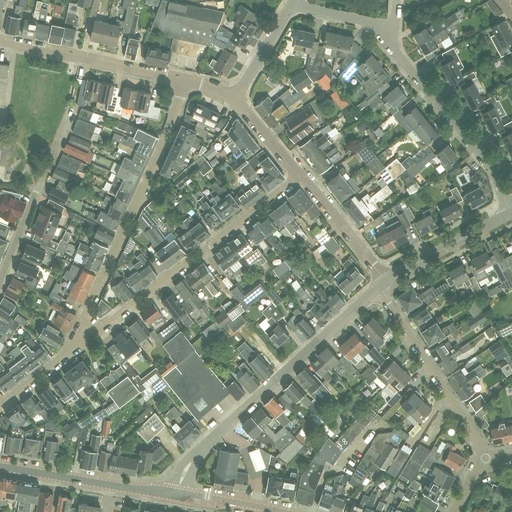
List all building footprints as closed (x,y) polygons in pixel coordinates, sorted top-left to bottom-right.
[(25,7),(26,0),(19,0),(18,5),(16,5),(14,16),(8,15),(5,32),(18,34),(21,17),(23,6),(25,7)] [(35,37),(40,8),(41,1),(37,0),(33,20),(25,19),(22,35),(35,37)] [(93,0),(89,17),(95,18),(100,0),(93,0)] [(115,24),(108,22),(104,42),(117,44),(120,32),(130,34),(135,14),(136,7),(137,0),(123,0),(121,8),(127,9),(126,12),(124,21),(116,19),(115,24)] [(211,42),(214,37),(217,30),(224,13),(166,0),(161,0),(150,31),(162,34),(170,36),(170,38),(173,39),(173,37),(210,45),(211,42)] [(62,6),(55,5),(53,13),(60,14),(62,6)] [(217,30),(214,37),(224,43),(235,49),(238,44),(244,48),(257,26),(251,23),(256,14),(241,5),(236,15),(238,16),(243,19),(240,26),(235,34),(232,39),(227,37),(217,30)] [(50,23),(44,22),(47,9),(40,8),(35,37),(47,40),(50,23)] [(73,45),(78,20),(79,18),(73,17),(74,13),(67,12),(64,26),(61,43),(73,45)] [(134,36),(135,29),(138,14),(135,14),(130,34),(125,57),(136,59),(141,38),(134,36)] [(413,35),(419,44),(454,23),(459,19),(455,14),(446,20),(445,19),(428,29),(427,27),(413,35)] [(104,42),(108,22),(95,19),(91,39),(104,42)] [(501,57),(511,50),(511,49),(510,45),(511,44),(511,37),(507,28),(509,27),(506,22),(504,22),(503,21),(492,27),(503,49),(498,51),(501,57)] [(454,23),(419,44),(421,47),(420,49),(420,50),(421,52),(422,53),(424,52),(424,54),(438,46),(438,45),(441,43),(449,38),(447,34),(457,27),(454,23)] [(61,43),(64,26),(52,24),(49,40),(61,43)] [(310,55),(316,57),(318,46),(319,42),(314,41),(315,33),(298,29),(294,49),(311,53),(310,55)] [(162,35),(162,34),(150,31),(145,43),(154,45),(156,33),(162,35)] [(336,56),(341,34),(327,31),(324,45),(333,47),(331,55),(336,56)] [(171,51),(173,39),(170,38),(170,36),(162,34),(162,35),(159,48),(156,64),(168,66),(171,51)] [(341,34),(336,56),(341,57),(346,58),(339,66),(344,70),(354,58),(355,57),(350,53),(351,51),(354,37),(341,34)] [(214,37),(211,42),(221,48),(221,47),(223,49),(212,67),(217,70),(226,75),(237,56),(232,53),(235,49),(224,43),(214,37)] [(156,64),(159,48),(149,46),(145,61),(156,64)] [(318,46),(316,57),(314,65),(314,66),(320,67),(326,74),(331,80),(332,72),(332,71),(323,60),(326,48),(318,46)] [(451,83),(463,77),(451,55),(456,53),(453,47),(442,53),(445,59),(440,61),(451,83)] [(369,78),(382,67),(381,66),(382,64),(379,60),(377,61),(372,55),(372,54),(360,65),(358,63),(359,62),(354,58),(344,70),(341,74),(347,80),(354,73),(363,83),(369,78)] [(272,58),(269,64),(276,68),(279,69),(282,63),(277,61),(272,58)] [(485,66),(487,71),(493,67),(490,62),(484,66),(485,66)] [(0,104),(5,106),(10,65),(0,63),(0,104)] [(313,82),(326,74),(320,67),(314,66),(314,65),(306,70),(313,81),(313,82)] [(365,107),(381,93),(377,88),(380,86),(379,86),(391,77),(390,76),(390,77),(389,76),(390,74),(388,71),(386,72),(382,67),(369,78),(363,83),(366,88),(365,92),(369,95),(365,98),(366,99),(362,103),(365,107)] [(313,81),(306,70),(291,79),(298,91),(313,81)] [(471,107),(483,101),(472,79),(477,77),(474,71),(463,77),(451,83),(462,78),(465,83),(460,86),(471,107)] [(77,104),(85,106),(87,98),(97,100),(101,82),(88,79),(86,88),(81,87),(77,104)] [(510,85),(507,80),(502,82),(505,88),(510,85)] [(101,82),(97,100),(109,102),(107,111),(114,113),(117,98),(112,97),(115,85),(101,82)] [(393,114),(399,109),(403,105),(400,102),(407,96),(398,85),(383,98),(386,101),(388,100),(393,106),(389,110),(393,114)] [(122,99),(117,98),(114,113),(122,115),(124,106),(134,108),(138,90),(125,87),(122,99)] [(284,99),(293,94),(288,88),(272,102),(268,96),(255,107),(262,116),(284,99)] [(270,126),(283,116),(279,110),(290,102),(291,104),(306,93),(302,89),(298,91),(293,94),(284,99),(262,116),(270,126)] [(330,95),(334,100),(341,94),(337,89),(330,95)] [(138,90),(134,108),(133,113),(159,119),(161,108),(154,106),(149,105),(149,103),(151,93),(138,90)] [(381,93),(365,107),(368,104),(372,109),(382,100),(378,95),(381,93)] [(491,131),(503,125),(492,103),(497,101),(494,95),(483,101),(471,107),(482,102),(485,107),(480,110),(488,124),(486,125),(489,131),(491,130),(491,131)] [(200,127),(209,108),(197,103),(191,116),(199,120),(196,125),(200,127)] [(424,119),(425,119),(426,118),(415,106),(404,116),(414,128),(424,119)] [(297,123),(287,130),(295,141),(313,129),(309,123),(317,117),(309,107),(294,118),(297,123)] [(93,112),(82,108),(79,116),(90,121),(93,112)] [(209,108),(200,127),(204,129),(207,123),(214,127),(220,114),(209,108)] [(246,130),(243,127),(244,126),(238,118),(237,119),(237,118),(235,120),(228,132),(231,136),(224,141),(227,145),(246,130)] [(75,125),(94,132),(96,126),(78,119),(75,125)] [(423,150),(427,146),(432,142),(431,140),(439,134),(433,127),(432,128),(425,119),(424,119),(414,128),(422,137),(416,142),(423,150)] [(511,155),(511,154),(511,127),(511,120),(503,125),(491,131),(492,131),(502,126),(505,131),(500,134),(511,155)] [(132,125),(130,125),(119,121),(116,128),(129,133),(132,125)] [(363,129),(367,127),(363,121),(356,126),(358,128),(360,131),(363,129)] [(99,134),(94,132),(75,125),(73,132),(97,141),(99,134)] [(182,125),(178,134),(199,144),(201,139),(195,137),(196,135),(200,137),(201,136),(204,138),(207,132),(195,126),(194,130),(182,125)] [(330,137),(339,132),(336,127),(328,132),(330,137)] [(368,133),(374,142),(377,139),(371,129),(370,127),(366,130),(368,133)] [(154,146),(159,137),(139,128),(135,137),(141,140),(154,146)] [(234,154),(253,138),(250,135),(251,134),(248,131),(247,131),(246,130),(227,145),(231,149),(234,154)] [(342,137),(339,132),(330,137),(334,142),(342,137)] [(178,134),(174,143),(188,149),(190,146),(198,149),(200,147),(198,146),(199,144),(178,134)] [(306,156),(328,138),(325,134),(316,141),(313,137),(299,147),(306,156)] [(91,144),(71,135),(68,142),(88,151),(91,144)] [(141,140),(135,137),(134,138),(129,136),(126,141),(123,139),(121,143),(129,146),(150,155),(154,146),(141,140)] [(247,156),(259,147),(258,145),(259,144),(256,141),(255,141),(253,138),(234,154),(236,157),(244,152),(247,156)] [(313,164),(326,154),(322,149),(331,142),(328,138),(306,156),(313,164)] [(356,145),(359,150),(367,145),(370,143),(366,139),(356,145)] [(68,142),(65,151),(85,159),(88,151),(68,142)] [(121,143),(120,142),(117,147),(127,152),(125,155),(146,165),(150,155),(129,146),(121,143)] [(185,156),(188,149),(174,143),(169,153),(183,160),(189,163),(190,160),(185,156)] [(448,170),(455,165),(453,161),(458,156),(451,148),(452,147),(451,143),(448,145),(447,144),(437,153),(442,160),(440,162),(447,171),(448,170)] [(202,145),(198,154),(199,154),(207,148),(205,147),(202,145)] [(367,164),(377,156),(368,145),(357,152),(367,164)] [(342,156),(338,151),(335,147),(326,154),(313,164),(319,173),(342,156)] [(214,156),(210,150),(205,154),(209,160),(214,156)] [(121,164),(142,174),(146,165),(125,155),(116,151),(114,156),(123,160),(121,164)] [(416,164),(415,165),(420,170),(436,156),(431,151),(416,164)] [(60,159),(79,168),(82,162),(63,153),(60,159)] [(182,164),(183,160),(169,153),(161,171),(169,175),(173,167),(179,170),(182,164)] [(193,162),(197,167),(207,160),(202,154),(192,161),(193,162)] [(248,162),(260,177),(269,190),(285,177),(268,156),(262,160),(257,154),(248,162)] [(378,173),(386,167),(377,156),(367,164),(376,175),(378,173)] [(239,162),(243,167),(248,162),(245,157),(239,162)] [(408,171),(415,165),(416,164),(411,159),(410,157),(401,164),(408,171)] [(87,171),(79,168),(60,159),(57,166),(84,178),(87,171)] [(386,167),(394,179),(406,170),(397,159),(386,167)] [(188,174),(197,167),(193,162),(184,169),(188,174)] [(236,195),(246,208),(265,193),(256,181),(260,177),(248,162),(243,167),(240,169),(244,173),(243,174),(251,184),(236,195)] [(455,165),(448,170),(451,175),(461,169),(458,163),(455,165)] [(138,183),(142,174),(121,164),(117,174),(124,177),(138,183)] [(334,191),(346,181),(342,175),(346,171),(343,167),(332,175),(333,176),(326,182),(330,186),(329,188),(331,190),(333,190),(334,191)] [(387,184),(394,179),(386,167),(378,173),(387,184)] [(191,179),(188,174),(184,169),(172,181),(179,191),(185,185),(184,184),(191,179)] [(69,177),(55,170),(53,176),(67,182),(69,177)] [(475,182),(479,179),(474,173),(470,176),(475,182)] [(117,174),(116,174),(112,182),(134,192),(138,183),(124,177),(117,174)] [(349,195),(349,196),(350,196),(360,188),(357,184),(358,183),(353,176),(347,181),(346,181),(334,191),(335,192),(334,194),(336,197),(338,197),(341,201),(349,195)] [(239,206),(224,186),(221,188),(216,181),(211,185),(214,189),(231,212),(233,210),(234,211),(236,212),(240,209),(240,207),(239,206)] [(60,182),(56,189),(68,195),(72,188),(60,182)] [(129,201),(134,192),(112,182),(112,183),(108,192),(116,195),(129,201)] [(410,195),(421,188),(417,182),(406,190),(410,195)] [(370,200),(351,214),(354,218),(354,220),(356,223),(358,223),(359,224),(371,215),(367,209),(380,200),(381,201),(393,193),(388,185),(371,197),(369,199),(370,200)] [(486,199),(479,186),(466,194),(473,206),(474,206),(474,207),(480,204),(479,203),(486,199)] [(52,187),(48,196),(64,204),(68,195),(56,189),(55,188),(52,187)] [(313,219),(320,213),(301,188),(288,198),(299,213),(305,209),(313,219)] [(457,202),(459,201),(463,199),(457,188),(450,191),(452,195),(449,196),(452,204),(441,210),(446,220),(447,220),(447,221),(453,218),(452,217),(462,212),(457,202)] [(223,218),(231,212),(214,189),(210,192),(213,196),(209,199),(223,218)] [(0,191),(0,208),(4,210),(1,216),(14,221),(16,215),(20,216),(26,202),(19,200),(21,194),(1,190),(0,191)] [(162,202),(165,196),(156,192),(153,198),(162,202)] [(369,199),(371,197),(368,193),(359,200),(355,194),(343,203),(344,205),(344,207),(346,209),(348,209),(351,214),(370,200),(369,199)] [(125,211),(129,201),(116,195),(114,199),(107,195),(104,201),(125,211)] [(101,200),(91,196),(89,201),(98,205),(101,200)] [(221,220),(215,212),(203,196),(197,200),(201,204),(199,206),(199,210),(201,213),(201,214),(211,227),(213,226),(214,227),(218,224),(218,222),(221,220)] [(152,200),(147,205),(153,211),(163,222),(168,218),(160,207),(152,200)] [(120,220),(125,211),(104,201),(101,206),(109,210),(107,214),(120,220)] [(282,203),(282,204),(278,207),(296,230),(304,240),(308,236),(292,217),(296,213),(286,201),(285,201),(284,201),(282,203)] [(38,219),(57,226),(65,207),(58,203),(55,211),(41,206),(39,211),(40,212),(38,219)] [(187,213),(191,209),(188,204),(183,208),(187,213)] [(147,205),(144,208),(149,214),(153,211),(147,205)] [(423,212),(425,217),(416,222),(422,233),(437,225),(432,214),(436,212),(433,206),(423,212)] [(270,211),(270,213),(269,214),(279,226),(284,223),(291,233),(296,230),(278,207),(274,210),(272,210),(270,211)] [(403,210),(408,219),(410,222),(415,219),(409,208),(403,210)] [(403,210),(397,214),(405,228),(411,225),(410,222),(408,219),(403,210)] [(107,214),(101,211),(98,215),(90,211),(87,217),(96,221),(97,220),(103,223),(116,229),(120,220),(107,214)] [(100,225),(90,221),(77,214),(75,219),(98,229),(94,237),(110,244),(115,233),(99,226),(100,225)] [(277,227),(273,222),(267,214),(257,222),(274,245),(275,244),(279,250),(284,246),(280,240),(277,242),(270,232),(277,227)] [(383,222),(380,215),(362,227),(366,233),(383,222)] [(183,221),(200,243),(210,235),(200,222),(196,224),(190,216),(187,219),(183,221)] [(186,253),(180,245),(175,238),(169,243),(164,236),(157,226),(158,225),(152,217),(146,222),(150,227),(160,239),(177,261),(186,253)] [(175,225),(168,218),(163,222),(169,230),(175,225)] [(48,247),(57,226),(38,219),(35,224),(34,224),(31,230),(45,235),(41,243),(48,247)] [(190,251),(200,243),(183,221),(180,224),(186,232),(179,237),(190,251)] [(270,248),(274,245),(257,222),(246,230),(256,243),(263,238),(270,248)] [(389,231),(396,245),(408,239),(401,225),(389,231)] [(155,252),(161,260),(167,268),(177,261),(160,239),(150,227),(144,231),(146,233),(154,243),(150,246),(155,252)] [(318,240),(328,232),(324,228),(314,235),(318,240)] [(383,252),(396,245),(389,231),(376,237),(383,252)] [(61,241),(67,243),(71,234),(66,232),(61,241)] [(322,244),(323,244),(331,237),(328,232),(318,240),(319,242),(322,244)] [(252,247),(248,242),(241,234),(231,242),(249,264),(248,264),(250,266),(258,259),(262,264),(267,260),(258,248),(253,251),(251,248),(252,247)] [(323,244),(327,249),(337,242),(332,236),(331,237),(323,244)] [(0,237),(0,251),(2,253),(4,248),(6,249),(9,243),(7,242),(7,241),(0,237)] [(108,247),(99,243),(93,240),(90,247),(81,242),(78,247),(103,259),(108,247)] [(68,243),(67,243),(61,241),(56,251),(58,252),(63,255),(68,243)] [(245,267),(248,264),(249,264),(231,242),(213,255),(224,269),(222,270),(229,278),(235,274),(228,265),(238,258),(245,267)] [(39,249),(27,244),(23,256),(41,263),(44,255),(49,256),(52,249),(41,244),(39,249)] [(312,251),(310,249),(307,245),(297,252),(303,260),(312,252),(312,251)] [(98,270),(103,259),(78,247),(76,252),(85,256),(82,263),(98,270)] [(498,262),(504,259),(498,248),(492,251),(494,255),(498,262)] [(494,255),(490,257),(487,251),(471,259),(473,263),(470,265),(478,281),(489,276),(484,267),(492,263),(495,268),(494,269),(501,282),(507,279),(502,271),(498,262),(494,255)] [(122,258),(127,264),(127,265),(131,262),(128,257),(125,253),(122,258)] [(158,275),(151,267),(147,262),(141,253),(136,257),(139,260),(133,265),(137,270),(137,269),(147,283),(158,275)] [(498,262),(502,271),(509,267),(508,265),(511,263),(511,254),(504,259),(498,262)] [(342,270),(346,273),(355,284),(365,276),(355,265),(354,266),(353,264),(354,264),(354,263),(357,261),(352,255),(349,259),(343,264),(346,267),(342,270)] [(292,269),(288,264),(286,260),(273,270),(280,279),(290,271),(292,269)] [(38,270),(20,262),(15,273),(27,278),(24,284),(35,290),(39,280),(35,278),(38,270)] [(137,270),(133,265),(131,262),(127,265),(133,273),(127,277),(137,291),(147,283),(137,269),(137,270)] [(214,277),(210,271),(204,263),(195,270),(214,295),(217,292),(209,281),(214,277)] [(96,275),(87,271),(72,264),(69,271),(78,275),(75,282),(89,289),(96,275)] [(247,265),(245,267),(249,273),(252,271),(253,270),(252,269),(250,266),(248,264),(247,265)] [(292,269),(298,276),(304,271),(298,264),(296,266),(292,269)] [(483,292),(477,281),(475,276),(470,278),(463,264),(461,264),(462,265),(450,271),(450,270),(449,271),(452,276),(447,278),(450,285),(462,279),(466,287),(470,285),(476,296),(483,292)] [(129,296),(134,292),(117,269),(113,276),(118,282),(111,287),(116,294),(119,293),(124,300),(126,298),(127,298),(129,297),(129,296)] [(210,297),(214,295),(195,270),(186,276),(197,290),(202,286),(210,297)] [(290,271),(280,279),(282,283),(293,274),(290,271)] [(346,292),(355,284),(346,273),(337,282),(346,292)] [(20,295),(17,294),(23,283),(13,277),(4,293),(17,300),(20,295)] [(511,277),(487,291),(490,297),(502,291),(501,288),(509,289),(511,287),(511,277)] [(211,315),(190,287),(184,279),(175,286),(185,299),(189,296),(206,319),(211,315)] [(229,289),(239,301),(244,309),(267,289),(261,280),(244,293),(237,283),(229,289)] [(83,302),(89,289),(75,282),(71,290),(65,288),(63,292),(68,295),(66,300),(74,304),(77,299),(83,302)] [(431,287),(422,293),(418,296),(412,288),(399,297),(407,310),(425,298),(424,299),(428,304),(451,289),(446,282),(435,289),(434,287),(433,286),(431,287)] [(313,301),(307,294),(302,286),(296,290),(302,299),(305,301),(301,305),(307,311),(314,319),(321,326),(328,319),(314,304),(315,304),(313,301)] [(345,303),(339,296),(334,291),(328,296),(320,287),(317,290),(337,311),(345,303)] [(265,293),(276,307),(283,300),(272,288),(265,293)] [(328,319),(337,311),(317,290),(314,293),(318,297),(313,301),(315,304),(314,304),(328,319)] [(57,295),(52,292),(49,297),(59,303),(62,298),(57,295)] [(188,314),(181,304),(172,293),(167,297),(166,297),(164,298),(164,300),(162,301),(176,319),(179,316),(187,326),(194,321),(188,314)] [(460,302),(455,293),(450,296),(455,305),(460,302)] [(0,301),(0,307),(10,315),(16,305),(4,297),(0,301)] [(439,305),(436,300),(412,315),(415,320),(414,321),(416,324),(417,324),(418,325),(432,316),(429,311),(439,305)] [(193,310),(186,301),(181,304),(188,314),(193,310)] [(232,319),(239,313),(244,309),(239,301),(226,311),(232,319)] [(110,311),(99,302),(95,313),(100,318),(110,311)] [(165,318),(159,311),(153,303),(140,312),(149,323),(153,320),(156,325),(165,318)] [(72,323),(76,315),(54,304),(54,305),(52,304),(51,306),(59,310),(57,315),(72,323)] [(314,328),(308,321),(304,316),(305,315),(297,307),(293,311),(296,315),(291,319),(306,336),(314,328)] [(0,309),(0,320),(6,324),(11,317),(0,309)] [(232,319),(226,311),(226,310),(222,313),(215,318),(222,327),(226,324),(232,319)] [(484,311),(468,322),(472,329),(489,320),(484,311)] [(232,319),(226,324),(234,333),(247,322),(239,313),(232,319)] [(15,319),(21,324),(25,319),(18,315),(15,319)] [(68,331),(72,323),(57,315),(53,323),(60,326),(68,331)] [(379,336),(385,331),(373,317),(363,325),(373,335),(368,339),(377,349),(384,342),(379,336)] [(150,333),(145,327),(139,319),(138,320),(137,319),(134,321),(134,322),(128,327),(139,342),(141,340),(145,344),(142,346),(146,352),(153,347),(145,336),(150,333)] [(0,330),(3,333),(4,333),(8,327),(0,320),(0,330)] [(222,327),(216,320),(210,325),(216,332),(222,327)] [(174,322),(158,334),(165,344),(181,331),(174,322)] [(444,335),(450,331),(451,332),(456,328),(452,322),(446,325),(441,329),(436,322),(422,331),(423,333),(423,335),(425,337),(426,337),(430,343),(438,338),(439,339),(445,335),(444,335)] [(44,326),(39,335),(48,341),(47,342),(52,345),(53,343),(58,346),(64,337),(58,334),(60,330),(48,323),(46,327),(44,326)] [(289,335),(282,328),(279,324),(274,329),(270,325),(265,330),(274,340),(273,341),(278,346),(289,335)] [(227,334),(222,327),(207,340),(204,342),(209,348),(227,334)] [(506,336),(502,328),(497,331),(501,338),(506,336)] [(142,349),(139,345),(132,336),(130,338),(124,330),(119,334),(117,334),(116,335),(116,336),(114,338),(127,356),(134,351),(136,354),(142,349)] [(205,361),(195,349),(192,345),(181,331),(162,346),(172,358),(177,364),(163,376),(162,376),(171,386),(182,400),(197,419),(207,410),(204,408),(228,388),(223,382),(217,376),(217,375),(205,361)] [(363,357),(367,353),(370,350),(365,344),(355,333),(347,340),(363,357)] [(207,340),(203,335),(192,345),(195,349),(204,342),(207,340)] [(37,347),(32,342),(30,338),(26,341),(28,343),(43,363),(51,356),(41,344),(37,347)] [(355,364),(363,357),(347,340),(339,347),(350,358),(355,364)] [(499,352),(504,348),(501,344),(499,340),(493,344),(489,348),(494,355),(499,352)] [(43,363),(28,343),(26,341),(24,343),(23,342),(18,346),(26,356),(36,368),(43,363)] [(256,354),(244,341),(237,348),(244,357),(264,378),(273,370),(258,353),(256,354)] [(195,349),(205,361),(213,353),(204,342),(195,349)] [(438,362),(459,348),(456,343),(448,349),(443,342),(430,351),(438,362)] [(453,358),(462,352),(463,353),(471,348),(468,343),(459,348),(438,362),(445,373),(457,364),(453,358)] [(36,368),(26,356),(18,346),(11,352),(28,374),(36,368)] [(335,363),(339,368),(343,364),(348,369),(352,365),(344,355),(339,359),(328,347),(319,355),(330,367),(335,363)] [(159,369),(163,376),(177,364),(172,358),(164,348),(162,349),(162,351),(164,354),(166,354),(171,359),(159,369)] [(120,365),(126,361),(118,351),(113,355),(120,365)] [(20,380),(28,374),(11,352),(10,352),(11,353),(7,356),(11,360),(11,359),(15,364),(10,368),(20,380)] [(326,371),(330,367),(319,355),(310,363),(326,380),(327,381),(332,377),(326,371)] [(387,385),(390,381),(402,368),(393,360),(384,370),(381,367),(375,373),(374,372),(365,381),(369,385),(377,376),(379,377),(387,385)] [(93,375),(88,369),(82,361),(74,368),(93,392),(102,405),(106,402),(92,384),(90,385),(86,381),(93,375)] [(121,365),(132,380),(137,375),(126,361),(120,365),(121,365)] [(260,382),(253,375),(253,374),(254,373),(244,361),(238,366),(244,373),(238,378),(249,391),(260,382)] [(20,380),(10,368),(6,371),(0,362),(0,370),(12,386),(20,380)] [(120,406),(140,391),(132,380),(121,365),(120,365),(121,367),(115,371),(113,371),(112,374),(107,378),(106,376),(100,381),(120,406)] [(476,374),(483,369),(481,365),(464,375),(460,368),(447,377),(455,388),(476,374)] [(361,374),(366,380),(375,371),(370,366),(361,374)] [(314,374),(313,374),(306,367),(297,375),(308,388),(307,389),(316,399),(313,402),(320,410),(325,405),(321,400),(330,391),(327,387),(324,384),(323,383),(314,374)] [(88,396),(93,392),(74,368),(65,374),(76,389),(82,384),(86,388),(84,390),(88,396)] [(403,394),(399,390),(411,377),(402,368),(390,381),(387,385),(396,393),(387,402),(391,406),(395,402),(403,394)] [(470,384),(479,378),(486,373),(483,369),(476,374),(455,388),(462,399),(475,391),(470,384)] [(0,386),(4,392),(12,386),(0,370),(0,386)] [(237,399),(245,392),(227,372),(223,375),(226,379),(223,382),(228,388),(230,391),(237,399)] [(78,397),(68,384),(62,376),(57,380),(55,380),(53,382),(53,384),(52,384),(62,397),(68,393),(74,401),(78,397)] [(159,395),(171,386),(162,376),(151,385),(159,395)] [(320,410),(313,402),(293,381),(289,385),(286,385),(285,386),(285,388),(284,389),(295,402),(300,398),(307,405),(315,414),(320,410)] [(55,394),(54,395),(48,387),(43,391),(43,390),(39,393),(39,394),(38,395),(48,409),(55,404),(60,410),(65,406),(55,394)] [(423,400),(420,397),(421,396),(421,394),(417,390),(415,390),(414,391),(402,404),(411,413),(423,400)] [(345,404),(353,411),(361,402),(354,394),(345,404)] [(476,412),(484,405),(486,403),(481,394),(469,402),(476,412)] [(25,400),(24,402),(22,403),(29,411),(32,416),(39,411),(43,417),(49,413),(39,401),(38,402),(32,395),(28,399),(26,399),(25,400)] [(274,396),(264,405),(275,417),(284,426),(290,421),(281,411),(285,408),(274,396)] [(279,400),(285,407),(289,404),(282,397),(279,400)] [(423,400),(411,413),(420,421),(432,408),(423,400)] [(391,406),(386,412),(382,417),(387,421),(400,407),(395,402),(391,406)] [(29,417),(25,412),(19,404),(6,414),(12,421),(19,425),(29,417)] [(484,405),(476,412),(475,413),(485,428),(489,424),(483,415),(487,411),(484,405)] [(140,427),(154,413),(155,412),(150,406),(134,421),(140,427)] [(369,406),(365,411),(373,419),(377,414),(369,406)] [(186,423),(179,416),(181,415),(174,407),(171,410),(175,415),(173,417),(193,439),(196,436),(198,436),(200,434),(200,432),(201,432),(190,420),(186,423)] [(266,425),(272,420),(261,408),(252,416),(276,443),(289,431),(284,426),(274,434),(266,425)] [(378,413),(382,417),(386,412),(382,408),(378,413)] [(185,447),(185,446),(186,446),(189,444),(189,443),(193,439),(173,417),(175,415),(171,410),(165,415),(171,421),(170,423),(177,431),(173,435),(185,447)] [(365,411),(360,415),(369,423),(373,419),(365,411)] [(163,425),(154,413),(140,427),(137,430),(147,441),(163,425)] [(81,427),(94,418),(91,414),(78,423),(81,427)] [(360,415),(356,420),(364,428),(369,423),(360,415)] [(272,447),(276,443),(252,416),(242,425),(253,437),(267,445),(269,443),(272,447)] [(356,420),(352,425),(360,432),(364,428),(356,420)] [(45,445),(43,456),(49,457),(50,458),(52,458),(54,457),(56,458),(58,441),(51,440),(53,431),(62,431),(55,421),(46,423),(44,429),(46,429),(43,445),(45,445)] [(104,421),(102,436),(108,437),(110,422),(104,421)] [(494,442),(508,439),(505,426),(504,422),(499,423),(498,428),(491,429),(494,442)] [(316,433),(306,423),(301,427),(311,438),(316,433)] [(408,432),(413,437),(422,427),(417,423),(408,432)] [(86,439),(88,424),(80,430),(78,438),(86,439)] [(25,438),(26,431),(13,425),(11,435),(7,434),(4,450),(20,453),(23,437),(25,438)] [(68,437),(75,432),(70,425),(63,430),(68,437)] [(352,425),(348,429),(356,437),(360,432),(352,425)] [(396,426),(392,432),(394,433),(400,437),(406,440),(409,435),(396,426)] [(35,454),(37,454),(37,450),(41,451),(43,440),(39,440),(29,438),(29,436),(31,436),(32,428),(26,431),(25,438),(24,444),(25,444),(24,452),(29,453),(31,455),(34,455),(35,454)] [(311,438),(301,428),(295,435),(305,444),(311,438)] [(348,429),(343,434),(352,442),(356,437),(348,429)] [(274,448),(277,446),(278,447),(281,451),(296,437),(289,431),(273,447),(274,448)] [(378,433),(375,439),(386,445),(394,433),(392,432),(378,433)] [(318,439),(323,443),(328,438),(323,433),(318,439)] [(386,469),(399,448),(395,446),(400,437),(394,433),(386,445),(382,451),(379,456),(375,461),(375,463),(386,469)] [(80,465),(95,468),(100,441),(101,435),(93,434),(91,445),(84,444),(80,465)] [(343,434),(339,438),(348,446),(352,442),(343,434)] [(275,457),(286,464),(304,445),(296,437),(275,457)] [(328,437),(312,460),(325,465),(326,460),(333,465),(343,451),(335,443),(328,437)] [(339,438),(335,443),(343,451),(348,446),(339,438)] [(375,439),(372,444),(382,451),(386,445),(375,439)] [(112,454),(112,452),(114,443),(108,442),(106,451),(101,451),(98,468),(109,470),(111,454),(112,454)] [(465,459),(464,458),(464,457),(453,452),(456,447),(447,442),(441,454),(436,451),(438,447),(434,444),(429,452),(427,456),(443,465),(445,461),(458,468),(461,463),(463,464),(465,459)] [(141,449),(139,466),(150,468),(152,460),(158,461),(167,452),(159,443),(151,451),(141,449)] [(372,444),(368,449),(379,456),(382,451),(372,444)] [(120,455),(121,456),(123,445),(118,445),(116,455),(112,454),(113,452),(112,452),(112,454),(111,454),(109,470),(117,472),(120,455)] [(427,457),(429,452),(417,445),(400,475),(412,482),(413,479),(418,472),(422,465),(427,457)] [(234,477),(235,471),(238,453),(224,450),(225,446),(222,446),(217,474),(215,474),(213,485),(234,489),(234,486),(236,477),(234,477)] [(258,446),(248,450),(256,469),(266,465),(259,447),(258,446)] [(264,469),(268,470),(271,453),(259,447),(257,448),(264,469)] [(368,449),(365,455),(375,461),(379,456),(368,449)] [(400,449),(387,469),(396,476),(409,455),(400,449)] [(138,459),(121,456),(120,455),(117,472),(135,475),(138,459)] [(365,455),(362,460),(372,467),(375,463),(375,461),(365,455)] [(427,457),(422,465),(431,470),(436,462),(427,457)] [(314,493),(325,465),(312,460),(301,475),(296,500),(312,504),(314,493)] [(362,460),(358,465),(367,471),(370,466),(371,468),(372,467),(362,460)] [(369,471),(371,468),(370,466),(367,471),(358,465),(351,477),(362,484),(370,471),(369,471)] [(433,480),(447,488),(454,476),(439,467),(436,473),(437,473),(433,480)] [(280,493),(283,478),(276,476),(277,470),(271,468),(267,491),(273,492),(274,494),(277,494),(279,493),(280,493)] [(236,477),(234,486),(238,486),(238,487),(246,489),(248,473),(235,471),(234,477),(236,477)] [(287,494),(294,496),(298,474),(292,473),(290,479),(283,478),(280,493),(282,494),(283,495),(286,496),(287,494)] [(335,482),(339,483),(344,474),(336,476),(334,480),(334,481),(335,482)] [(344,474),(340,481),(345,484),(350,477),(344,474)] [(15,498),(18,481),(8,479),(3,506),(7,506),(9,497),(15,498)] [(409,486),(416,490),(417,491),(421,484),(413,479),(412,482),(409,486)] [(441,500),(447,488),(433,480),(430,487),(426,484),(423,490),(425,491),(424,494),(432,498),(434,496),(441,500)] [(24,511),(29,483),(18,481),(15,498),(20,499),(18,510),(24,511)] [(318,505),(329,510),(339,483),(335,482),(331,492),(324,489),(318,505)] [(491,493),(494,487),(484,482),(481,487),(491,493)] [(37,501),(39,484),(29,483),(24,511),(28,511),(29,511),(32,500),(37,501)] [(339,483),(329,510),(334,511),(341,511),(346,498),(339,496),(343,485),(339,483)] [(410,499),(416,490),(409,486),(404,495),(410,499)] [(500,487),(497,494),(504,498),(506,493),(508,491),(506,490),(500,487)] [(45,493),(41,492),(38,511),(45,511),(44,511),(49,511),(53,494),(52,494),(51,492),(47,491),(45,493)] [(371,509),(376,499),(377,495),(372,493),(371,495),(370,496),(362,511),(374,511),(375,510),(371,509)] [(70,507),(72,497),(66,496),(66,495),(60,494),(60,495),(59,495),(56,510),(67,511),(76,511),(77,508),(70,507)] [(362,511),(370,496),(364,494),(360,505),(354,502),(349,511),(362,511)] [(403,509),(408,502),(410,499),(404,495),(401,500),(397,506),(394,511),(412,511),(410,511),(403,511),(403,509)] [(374,511),(379,511),(384,503),(380,501),(375,510),(374,511)] [(99,511),(101,507),(81,503),(79,511),(99,511)]
